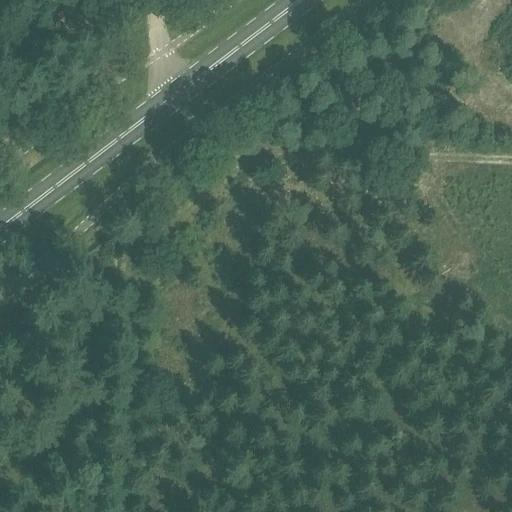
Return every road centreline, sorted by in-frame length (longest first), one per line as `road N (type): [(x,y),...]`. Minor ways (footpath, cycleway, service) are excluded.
road 1 (track): [(176,95),(197,128),(145,511)]
road 2 (primary): [(0,230),(301,0)]
road 3 (track): [(511,147),(197,128)]
